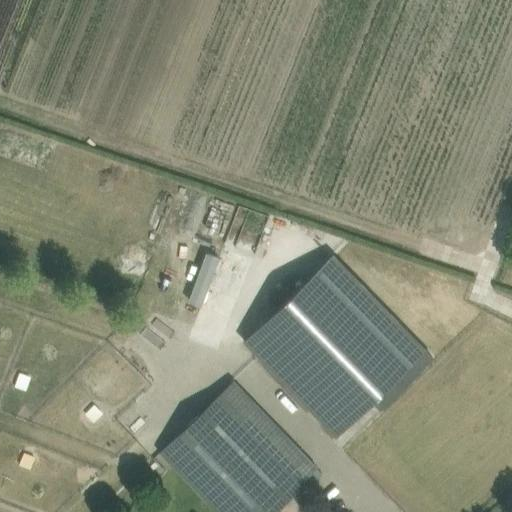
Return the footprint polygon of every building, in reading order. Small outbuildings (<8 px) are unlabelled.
[(442,113),(405,226),(436,236),(473,123),(442,113)] [(473,251),(511,138),(480,127),(458,190),(474,196),(469,211),(453,206),(441,240),(473,251)] [(511,151),(480,255),(510,264),(511,257),(511,151)] [(332,253),(241,341),(333,436),(370,400),(379,410),(433,357),(332,253)] [(216,511),(274,511),(301,487),(216,398),(169,442),(158,452),(216,511)] [(0,480),(0,488),(19,511),(78,511),(146,457),(101,402),(0,480)]
